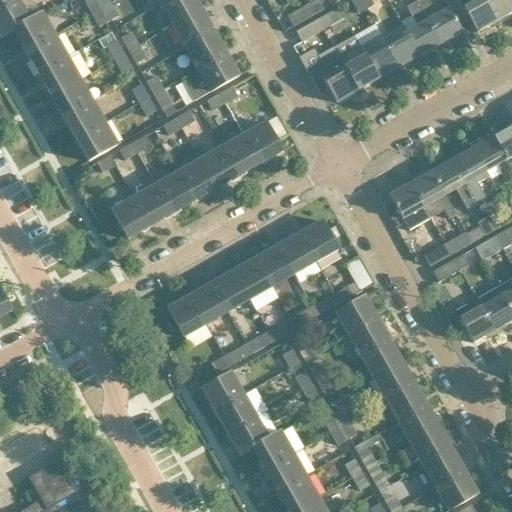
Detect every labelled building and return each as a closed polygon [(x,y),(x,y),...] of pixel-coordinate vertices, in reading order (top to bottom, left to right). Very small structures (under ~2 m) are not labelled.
[(0,0),(0,9),(16,0),(0,0)] [(0,34),(2,38),(14,31),(30,21),(18,0),(16,0),(0,9),(0,34)] [(93,15),(102,10),(96,0),(88,0),(85,2),(93,15)] [(109,0),(96,0),(102,10),(112,4),(109,0)] [(169,0),(161,5),(173,27),(202,11),(195,0),(169,0)] [(318,0),(310,5),(315,14),(324,9),(318,0)] [(360,14),(367,10),(361,0),(353,0),(352,1),(360,14)] [(370,0),(361,0),(367,10),(374,6),(370,0)] [(438,16),(428,0),(421,0),(417,2),(428,21),(442,44),(462,33),(449,9),(438,16)] [(499,21),(486,0),(461,0),(458,2),(477,34),(499,21)] [(511,0),(486,0),(499,21),(511,13),(511,0)] [(418,27),(407,33),(411,39),(421,56),(442,44),(428,21),(417,2),(407,8),(412,17),(418,27)] [(112,4),(102,10),(109,22),(118,17),(112,4)] [(305,7),(288,17),(293,27),(315,14),(310,5),(305,7)] [(320,20),(319,20),(325,31),(326,31),(331,28),(344,21),(338,9),(320,20)] [(109,22),(102,10),(93,15),(100,28),(109,22)] [(186,49),(214,33),(202,11),(173,27),(186,49)] [(30,21),(14,31),(27,53),(55,36),(42,14),(30,21)] [(319,20),(297,33),(303,44),(325,31),(319,20)] [(122,39),(129,52),(139,46),(132,33),(122,39)] [(186,49),(198,71),(227,55),(214,33),(186,49)] [(407,33),(387,45),(401,68),(421,56),(407,33)] [(27,53),(39,75),(67,58),(55,36),(27,53)] [(401,68),(387,45),(382,36),(361,48),(379,80),(401,68)] [(107,47),(114,60),(124,55),(117,42),(107,47)] [(139,46),(129,52),(137,64),(146,59),(139,46)] [(341,59),(340,60),(345,69),(358,92),(359,91),(379,80),(361,48),(341,59)] [(315,51),(300,59),(308,74),(321,97),(330,92),(337,104),(358,92),(345,69),(340,60),(333,49),(318,57),(315,51)] [(131,67),(124,55),(114,60),(122,73),(131,67)] [(239,77),(227,55),(198,71),(184,79),(189,87),(203,79),(211,93),(222,87),(239,77)] [(67,58),(39,75),(52,97),(80,80),(67,58)] [(155,96),(164,90),(156,77),(147,82),(155,96)] [(80,80),(52,97),(64,119),(93,102),(80,80)] [(142,85),(132,91),(139,104),(149,98),(142,85)] [(233,87),(220,95),(226,104),(238,97),(233,87)] [(171,103),(164,90),(155,96),(162,108),(171,103)] [(226,104),(220,95),(207,102),(213,112),(226,104)] [(156,111),(149,98),(139,104),(147,117),(156,111)] [(64,119),(76,141),(105,124),(93,102),(64,119)] [(189,112),(176,120),(182,129),(195,122),(189,112)] [(182,129),(176,120),(163,127),(169,137),(182,129)] [(105,124),(76,141),(89,163),(118,146),(105,124)] [(244,136),(260,165),(283,153),(266,124),(244,136)] [(511,127),(495,137),(508,161),(511,167),(511,127)] [(238,178),(260,165),(244,136),(222,149),(238,178)] [(145,137),(132,145),(138,154),(151,147),(145,137)] [(495,137),(473,149),(487,173),(488,173),(498,166),(505,179),(511,174),(511,167),(508,161),(495,137)] [(138,154),(132,145),(120,152),(125,162),(138,154)] [(200,161),(216,190),(238,178),(222,149),(200,161)] [(453,161),(467,184),(477,203),(486,197),(479,184),(491,178),(488,173),(487,173),(473,149),(453,161)] [(98,165),(103,174),(116,167),(111,157),(98,165)] [(194,203),(216,190),(200,161),(178,174),(194,203)] [(453,161),(432,173),(446,196),(456,190),(468,211),(478,205),(477,203),(467,184),(453,161)] [(445,211),(449,219),(457,215),(446,196),(432,173),(412,184),(431,219),(445,211)] [(194,203),(178,174),(156,186),(172,215),(194,203)] [(412,184),(389,197),(409,232),(431,219),(412,184)] [(150,228),(172,215),(156,186),(134,199),(150,228)] [(134,199),(112,212),(128,240),(150,228),(134,199)] [(493,215),(486,219),(494,231),(500,227),(493,215)] [(494,231),(486,219),(479,223),(486,236),(494,231)] [(322,222),(300,235),(316,264),(338,251),(322,222)] [(511,246),(503,233),(497,237),(504,250),(511,246)] [(300,235),(278,247),(294,276),(316,264),(300,235)] [(497,237),(489,241),(476,248),(483,262),(504,250),(497,237)] [(455,240),(446,245),(452,255),(461,251),(455,240)] [(446,245),(442,248),(424,257),(430,268),(452,255),(446,245)] [(278,247),(256,260),(272,289),(294,276),(278,247)] [(464,255),(455,260),(461,271),(470,266),(464,255)] [(256,260),(234,272),(250,301),(272,289),(256,260)] [(439,283),(461,271),(455,260),(433,273),(439,283)] [(212,285),(228,314),(250,301),(234,272),(212,285)] [(511,280),(498,288),(511,312),(511,280)] [(334,295),(339,305),(352,297),(361,293),(355,283),(347,288),(334,295)] [(212,285),(190,297),(206,326),(228,314),(212,285)] [(478,300),(482,308),(495,331),(511,321),(511,312),(498,288),(478,300)] [(0,318),(12,312),(0,290),(0,318)] [(321,303),(326,312),(339,305),(334,295),(321,303)] [(206,326),(190,297),(168,310),(184,339),(206,326)] [(365,297),(336,314),(343,325),(331,332),(337,342),(349,336),(377,319),(365,297)] [(473,344),(495,331),(482,308),(478,300),(447,318),(457,335),(465,330),(473,344)] [(309,322),(303,313),(290,320),(296,330),(309,322)] [(390,341),(377,319),(349,336),(362,358),(390,341)] [(290,320),(277,328),(283,337),(296,330),(290,320)] [(292,338),(298,348),(305,361),(315,356),(302,333),(292,338)] [(259,338),(246,346),(252,355),(264,348),(259,338)] [(362,358),(374,380),(402,363),(390,341),(362,358)] [(246,346),(234,353),(239,362),(252,355),(246,346)] [(283,356),(291,369),(299,365),(300,364),(293,351),(283,356)] [(315,356),(305,361),(308,366),(317,361),(315,356)] [(217,375),(230,367),(225,358),(212,365),(217,375)] [(415,385),(402,363),(374,380),(387,402),(415,385)] [(310,370),(318,383),(327,377),(320,365),(310,370)] [(296,378),(303,391),(312,386),(305,373),(296,378)] [(202,390),(215,412),(243,396),(231,374),(202,390)] [(334,391),(327,377),(318,383),(325,396),(334,391)] [(415,385),(387,402),(399,424),(428,407),(415,385)] [(320,399),(312,386),(303,391),(310,404),(320,399)] [(243,396),(215,412),(227,434),(256,418),(245,398),(243,396)] [(440,429),(428,407),(399,424),(412,446),(440,429)] [(341,411),(332,416),(339,428),(348,423),(341,411)] [(323,421),(330,434),(339,428),(332,416),(323,421)] [(240,457),(253,450),(268,440),(256,418),(227,434),(240,457)] [(348,423),(339,428),(346,441),(356,436),(348,423)] [(339,428),(330,434),(337,447),(346,441),(339,428)] [(412,446),(424,468),(453,451),(440,429),(412,446)] [(281,433),(268,440),(253,450),(264,470),(293,454),(281,433)] [(376,466),(369,453),(367,449),(382,441),(378,435),(354,449),(367,471),(376,466)] [(465,473),(453,451),(424,468),(437,490),(465,473)] [(305,476),(293,454),(264,470),(277,492),(305,476)] [(345,466),(351,478),(361,473),(354,461),(345,466)] [(57,511),(54,507),(57,505),(57,504),(78,492),(61,463),(57,465),(56,463),(29,479),(41,501),(21,511),(57,511)] [(376,466),(367,471),(374,484),(383,478),(376,466)] [(369,487),(361,473),(351,478),(359,492),(369,487)] [(449,511),(478,496),(465,473),(437,490),(449,511)] [(94,475),(84,481),(92,496),(103,490),(94,475)] [(290,511),(317,497),(305,476),(277,492),(287,511),(290,511)] [(384,502),(389,511),(397,511),(401,510),(394,496),(384,502)] [(325,511),(317,497),(290,511),(325,511)] [(369,509),(370,511),(383,511),(379,503),(369,509)]
